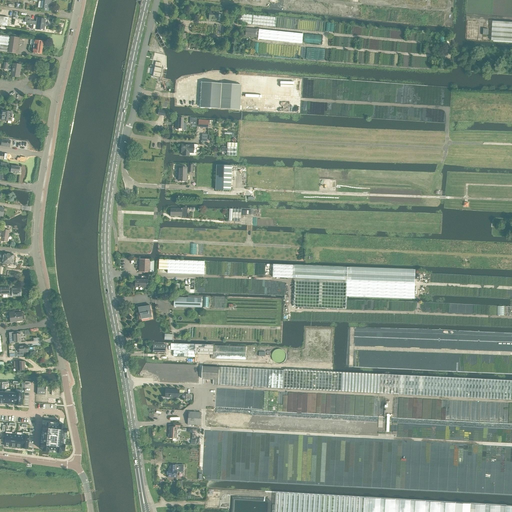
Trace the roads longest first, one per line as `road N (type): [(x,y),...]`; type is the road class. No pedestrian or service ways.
road 1 (tertiary): [(73,460),(78,447),(36,260),(35,216),(77,0)]
road 2 (primary): [(145,511),(105,257),(118,136)]
road 3 (track): [(289,246),(124,239),(109,186)]
road 4 (unclassified): [(118,136),(132,119),(157,0)]
road 5 (primary): [(118,136),(147,0)]
